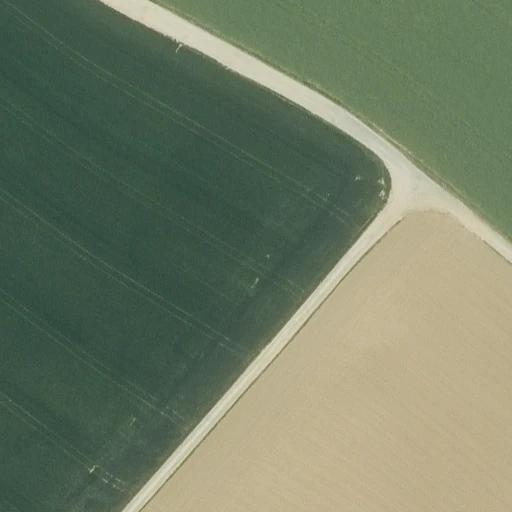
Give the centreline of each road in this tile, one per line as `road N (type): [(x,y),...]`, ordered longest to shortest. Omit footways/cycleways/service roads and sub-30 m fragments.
road 1 (track): [(417,235),(140,511)]
road 2 (track): [(417,235),(111,0)]
